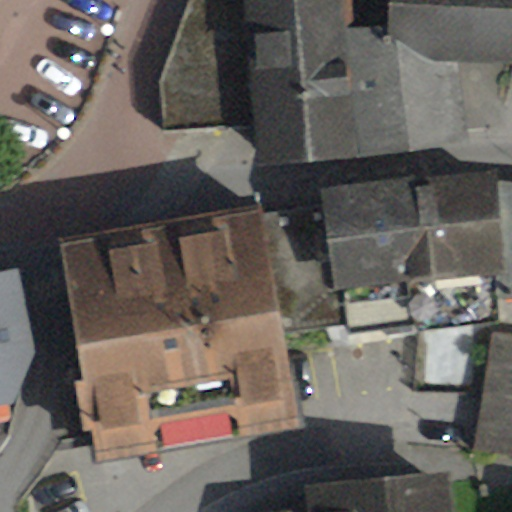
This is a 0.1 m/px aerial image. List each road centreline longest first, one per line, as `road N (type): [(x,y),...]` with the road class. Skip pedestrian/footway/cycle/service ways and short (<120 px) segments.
road 1 (tertiary): [(284,182),(511,160)]
road 2 (tertiary): [(79,215),(152,0)]
road 3 (tertiary): [(284,182),(79,215)]
